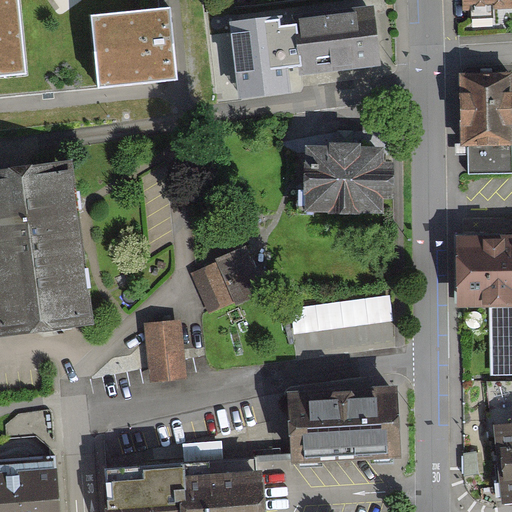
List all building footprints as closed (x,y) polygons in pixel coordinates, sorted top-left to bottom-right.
[(22,0),(0,0),(0,80),(31,77),(22,0)] [(511,0),(466,0),(467,9),(511,5),(511,0)] [(170,7),(91,15),(99,88),(177,79),(170,7)] [(383,9),(297,19),(304,73),(389,63),(383,9)] [(511,80),(508,75),(469,76),(472,178),(511,176),(511,80)] [(331,149),(309,148),(307,209),(381,211),(381,195),(389,195),(389,166),(382,166),(382,150),(358,150),(358,147),(331,146),(331,149)] [(82,161),(0,170),(0,301),(3,330),(100,319),(82,161)] [(511,239),(462,240),(464,304),(492,303),(494,372),(511,371),(511,239)] [(249,249),(198,275),(219,315),(269,290),(249,249)] [(392,297),(293,308),(296,335),(395,323),(392,297)] [(182,323),(149,326),(154,380),(188,377),(182,323)] [(314,354),(396,350),(395,328),(313,331),(314,354)] [(296,393),(299,454),(406,450),(404,390),(296,393)] [(511,425),(498,427),(506,500),(511,499),(511,425)] [(65,511),(62,458),(0,462),(0,511),(65,511)] [(196,466),(108,472),(110,511),(259,511),(257,475),(197,479),(196,466)]
